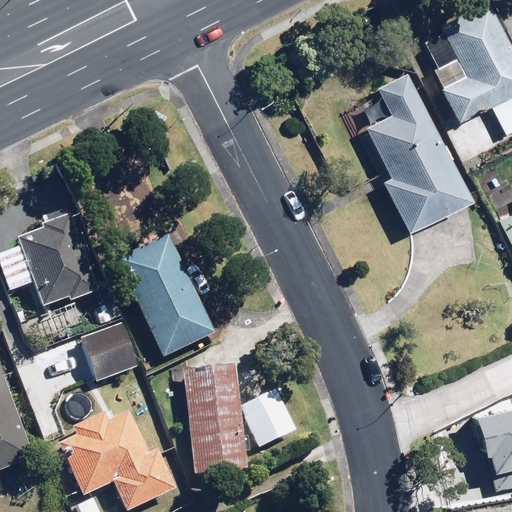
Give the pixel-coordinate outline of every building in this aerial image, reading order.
[(438,34),(417,44),(428,67),(424,69),(448,121),(482,106),(497,137),(511,130),(511,67),(480,0),(476,0),(432,21),(438,34)] [(397,76),(365,91),(379,120),(355,132),(378,179),(373,182),(397,233),(458,203),(397,76)] [(511,204),(511,209),(493,219),(511,259),(511,197),(509,199),(511,204)] [(59,219),(5,241),(9,251),(0,254),(0,285),(4,296),(24,288),(33,312),(58,302),(60,307),(90,295),(59,219)] [(160,241),(109,265),(154,363),(206,339),(160,241)] [(128,372),(111,327),(71,342),(87,387),(128,372)] [(228,372),(177,377),(186,476),(237,471),(228,372)] [(0,389),(0,469),(27,459),(0,389)] [(271,395),(235,409),(252,452),(288,437),(271,395)] [(489,491),(511,486),(511,406),(463,418),(475,475),(485,473),(489,491)] [(68,438),(49,446),(74,501),(104,487),(115,511),(127,511),(164,496),(146,454),(139,458),(120,415),(98,424),(95,416),(64,429),(68,438)] [(93,511),(88,499),(69,508),(71,511),(93,511)]
